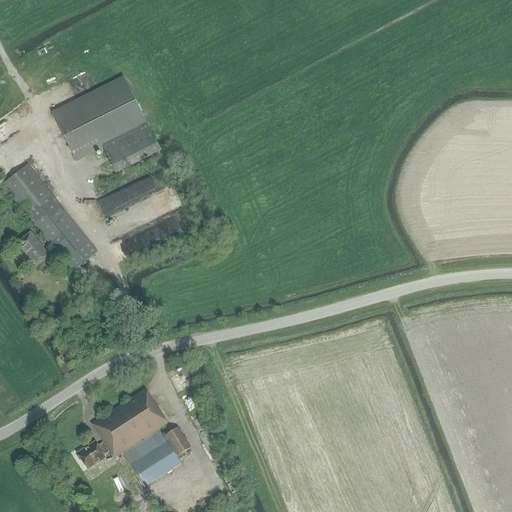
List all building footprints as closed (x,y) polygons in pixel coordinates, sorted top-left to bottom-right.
[(77,162),(148,126),(123,76),(51,112),(77,162)] [(72,272),(97,253),(67,214),(54,198),(28,165),(3,185),(56,252),(72,272)] [(153,227),(158,241),(183,233),(179,219),(153,227)] [(36,267),(50,257),(30,233),(17,244),(36,267)] [(114,458),(168,424),(145,389),(92,424),(104,443),(98,447),(95,443),(93,444),(91,444),(89,446),(77,454),(78,455),(78,458),(80,460),(82,461),(87,469),(105,458),(107,461),(113,457),(114,458)] [(178,457),(190,449),(177,428),(165,436),(178,457)] [(144,488),(181,465),(159,430),(122,454),(144,488)]
